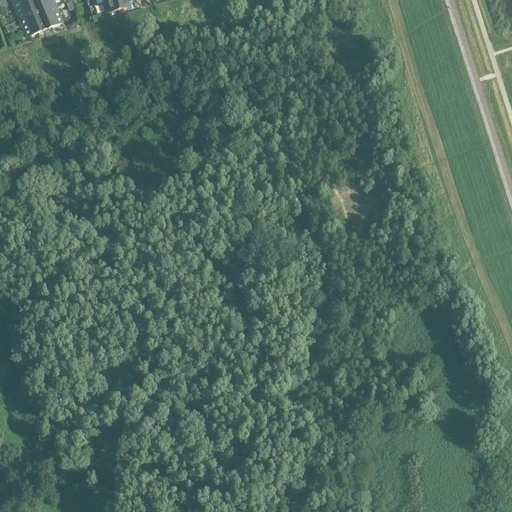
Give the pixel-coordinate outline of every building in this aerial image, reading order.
[(20,22),(35,16),(28,0),(27,0),(13,6),(20,22)] [(34,0),(41,14),(56,8),(52,0),(34,0)] [(118,0),(103,4),(107,16),(129,9),(126,0),(118,0)] [(41,14),(47,31),(62,24),(56,8),(41,14)] [(20,22),(27,39),(42,33),(41,30),(35,16),(20,22)] [(298,406),(290,412),(297,422),(305,416),(298,406)]
